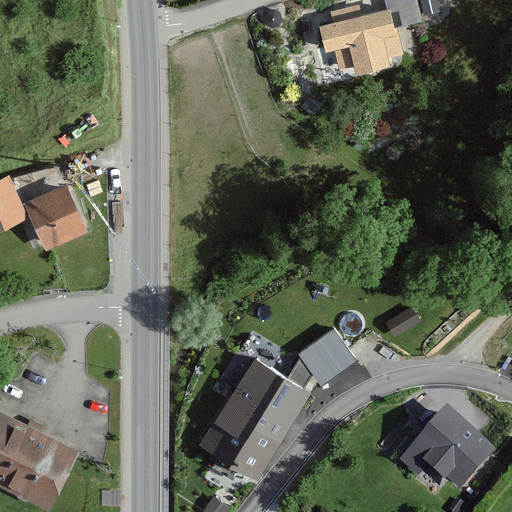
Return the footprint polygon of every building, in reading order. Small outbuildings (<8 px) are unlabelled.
[(439,0),(420,0),(424,16),(442,12),(439,0)] [(392,11),(318,28),(324,53),(335,50),(340,71),(356,68),(358,76),(391,68),(389,61),(403,57),(392,11)] [(11,175),(0,179),(0,230),(29,217),(24,203),(11,175)] [(73,183),(24,203),(29,217),(45,253),(94,232),(73,183)] [(320,379),(357,354),(335,321),(298,345),(320,379)] [(315,396),(254,356),(197,444),(259,483),(315,396)] [(79,447),(0,406),(0,483),(48,508),(79,447)] [(493,451),(447,411),(403,460),(418,473),(427,463),(445,479),(448,476),(460,487),(493,451)] [(103,488),(102,505),(122,506),(123,489),(103,488)]
